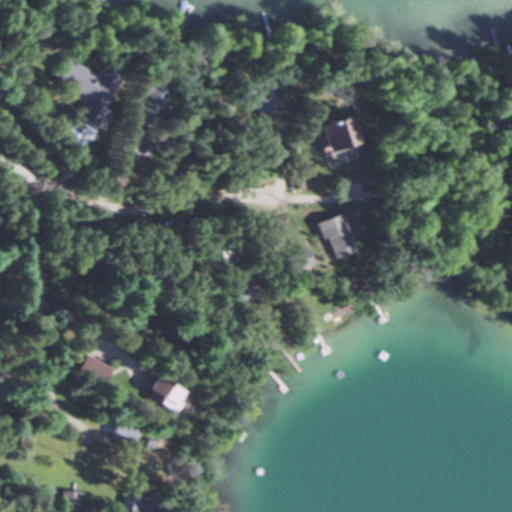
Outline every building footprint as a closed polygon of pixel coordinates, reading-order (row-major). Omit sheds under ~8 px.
[(94,115),(110,77),(92,70),(89,75),(56,61),(45,88),(77,101),(74,107),(94,115)] [(133,122),(155,126),(162,83),(140,80),(133,122)] [(274,99),(248,83),(236,103),(262,119),(274,99)] [(348,110),(325,115),(328,132),(335,130),(337,140),(353,137),(348,110)] [(329,258),(347,252),(339,228),(320,235),(329,258)] [(70,378),(98,380),(100,361),(71,359),(70,378)] [(133,391),(153,410),(167,395),(146,376),(133,391)] [(101,435),(121,444),(129,425),(109,416),(101,435)] [(125,511),(135,490),(117,482),(106,510),(109,511),(125,511)]
